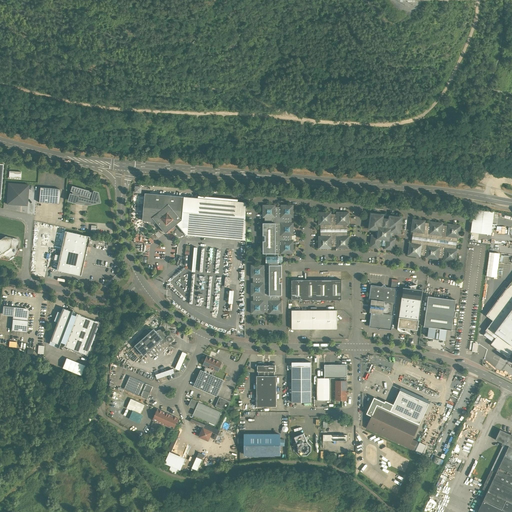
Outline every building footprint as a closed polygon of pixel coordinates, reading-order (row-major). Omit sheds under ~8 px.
[(29,185),(8,183),(7,204),(9,204),(9,203),(11,204),(12,203),(14,205),(15,203),(17,205),(18,204),(20,205),(27,206),(29,185)] [(89,191),(72,186),(70,191),(72,192),(72,194),(71,194),(69,200),(76,202),(77,198),(88,201),(89,204),(97,202),(96,199),(98,198),(97,193),(93,192),(92,193),(89,191)] [(55,189),(40,187),(39,202),(54,204),(59,204),(60,189),(55,189)] [(246,202),(145,193),(143,221),(152,222),(154,224),(156,222),(166,233),(177,224),(183,231),(187,228),(246,233),(246,202)] [(276,205),(263,205),(263,217),(265,217),(265,223),(263,223),(263,236),(265,236),(265,241),(263,241),(263,254),(266,254),(279,254),(279,253),(281,253),(281,254),(294,254),(294,241),(292,241),(292,235),(294,235),(294,223),(292,223),(292,217),(294,217),(293,205),(281,205),(281,207),(276,207),(276,205)] [(494,212),(474,209),(471,232),(491,234),(494,212)] [(336,214),(331,214),(331,212),(319,212),(319,225),(321,225),(320,236),(319,236),(318,249),(331,249),(331,247),(336,247),(336,249),(349,249),(349,236),(347,236),(347,225),(349,225),(349,212),(337,212),(336,214)] [(378,230),(378,236),(371,235),(370,247),(379,249),(380,243),(385,244),(385,249),(394,251),(396,238),(389,238),(390,232),(399,233),(401,218),(389,216),(389,219),(383,219),(384,215),(371,214),(369,229),(378,230)] [(425,221),(413,219),(411,232),(413,232),(411,243),(409,243),(408,256),(420,257),(420,255),(426,256),(426,258),(438,260),(438,258),(444,259),(444,261),(456,262),(458,250),(456,249),(457,238),(459,238),(461,226),(448,224),(448,226),(443,226),(443,224),(431,222),(430,224),(425,223),(425,221)] [(246,233),(187,228),(183,231),(186,235),(246,241),(246,233)] [(89,237),(65,231),(56,270),(81,276),(89,237)] [(0,239),(0,257),(0,258),(8,260),(16,254),(17,251),(16,249),(18,248),(19,242),(17,239),(5,236),(0,239)] [(510,252),(511,241),(491,239),(490,250),(510,252)] [(490,251),(486,276),(497,277),(500,253),(490,251)] [(279,254),(266,254),(266,265),(279,265),(279,261),(281,261),(281,258),(279,258),(279,254)] [(279,265),(266,265),(266,266),(264,266),(264,265),(251,265),(251,278),(253,278),(253,283),(251,283),(251,296),(253,296),(253,301),(251,301),(251,314),(264,314),(264,312),(269,312),(269,314),(282,314),(282,301),(280,301),(280,296),(282,296),(282,283),(280,283),(280,278),(282,278),(282,265),(279,265)] [(341,280),(291,280),(291,300),(341,300),(341,280)] [(510,283),(486,315),(493,320),(485,330),(492,335),(492,336),(495,332),(511,308),(511,284),(510,283)] [(381,286),(371,285),(369,299),(371,300),(370,312),(371,312),(369,327),(376,328),(378,330),(380,328),(391,330),(397,288),(391,288),(386,287),(384,284),(381,286)] [(416,285),(411,286),(411,288),(403,287),(402,298),(421,300),(423,290),(415,289),(416,285)] [(456,300),(428,296),(424,326),(429,327),(447,329),(452,330),(456,300)] [(421,300),(402,298),(398,327),(405,328),(405,331),(407,332),(410,333),(410,329),(417,330),(421,300)] [(13,317),(14,308),(2,307),(1,315),(13,317)] [(26,309),(14,307),(14,308),(13,317),(11,330),(27,332),(29,312),(26,309)] [(62,308),(50,341),(59,345),(60,342),(72,312),(62,308)] [(511,308),(495,332),(498,335),(511,344),(511,308)] [(337,310),(292,310),(292,329),(337,329),(337,322),(339,320),(337,317),(337,310)] [(100,323),(76,314),(76,313),(72,311),(72,312),(60,342),(65,344),(64,346),(87,355),(100,323)] [(447,329),(429,327),(427,337),(431,338),(434,337),(437,337),(439,337),(441,339),(445,339),(447,329)] [(159,330),(157,331),(156,331),(163,338),(159,342),(160,343),(161,343),(163,343),(164,342),(165,342),(166,341),(167,341),(167,342),(168,342),(170,342),(171,342),(172,341),(173,340),(173,339),(173,337),(172,336),(171,336),(170,335),(167,336),(165,335),(164,333),(163,331),(162,331),(161,330),(160,330),(159,330)] [(151,331),(135,345),(143,355),(159,342),(163,338),(156,331),(151,331)] [(498,335),(495,332),(492,336),(492,335),(489,339),(493,342),(498,335)] [(511,351),(511,344),(498,335),(493,342),(491,344),(508,357),(511,351)] [(179,371),(187,354),(183,352),(175,369),(179,371)] [(222,363),(207,356),(203,365),(216,371),(218,372),(222,363)] [(347,365),(340,365),(339,363),(337,363),(336,365),(324,365),(324,378),(330,378),(340,378),(347,378),(347,365)] [(216,371),(206,366),(203,371),(213,376),(216,371)] [(311,366),(292,366),(292,402),(311,402),(311,366)] [(157,379),(174,373),(173,369),(156,375),(157,379)] [(203,371),(201,370),(193,386),(217,397),(224,380),(213,376),(203,371)] [(145,383),(130,376),(124,389),(139,396),(140,394),(142,395),(141,397),(147,399),(150,394),(151,394),(151,392),(150,392),(153,386),(147,384),(146,386),(144,385),(145,383)] [(258,376),(256,376),(256,407),(276,407),(276,376),(274,376),(258,376)] [(330,378),(324,378),(317,378),(317,401),(330,400),(330,378)] [(340,381),(336,381),(336,399),(347,399),(347,393),(348,393),(348,390),(347,390),(347,381),(340,381)] [(393,405),(390,411),(419,425),(429,404),(400,390),(393,405)] [(230,402),(219,397),(215,406),(226,411),(230,402)] [(390,411),(393,405),(388,402),(388,404),(384,402),(374,397),(366,414),(372,416),(377,405),(390,411)] [(145,405),(131,399),(127,408),(133,411),(141,414),(145,405)] [(198,402),(192,399),(189,406),(195,409),(198,402)] [(221,412),(198,402),(195,409),(193,415),(216,425),(221,412)] [(390,411),(377,405),(372,416),(366,428),(413,449),(416,442),(412,440),(419,425),(390,411)] [(178,418),(158,409),(157,411),(155,412),(156,413),(155,415),(154,415),(154,417),(153,420),(173,429),(178,418)] [(141,414),(133,411),(130,418),(140,423),(143,415),(141,414)] [(211,432),(203,428),(200,436),(208,440),(211,432)] [(511,435),(500,430),(495,439),(503,443),(506,445),(506,444),(509,446),(496,473),(491,470),(484,485),(489,487),(483,501),(502,510),(506,501),(511,503),(511,435)] [(304,433),(294,437),(298,445),(298,451),(302,455),(307,455),(311,451),(311,445),(307,441),(307,440),(309,438),(307,436),(305,437),(304,433)] [(280,434),(270,434),(250,434),(245,434),(245,439),(245,445),(245,454),(250,454),(272,454),(280,454),(280,439),(280,434)] [(426,445),(420,442),(416,451),(422,454),(426,445)] [(503,443),(491,470),(496,473),(509,446),(506,444),(506,445),(503,443)] [(170,453),(165,463),(179,468),(183,459),(170,453)] [(202,459),(197,457),(192,468),(197,470),(202,459)] [(511,511),(511,503),(506,501),(502,510),(483,501),(477,511),(511,511)]
